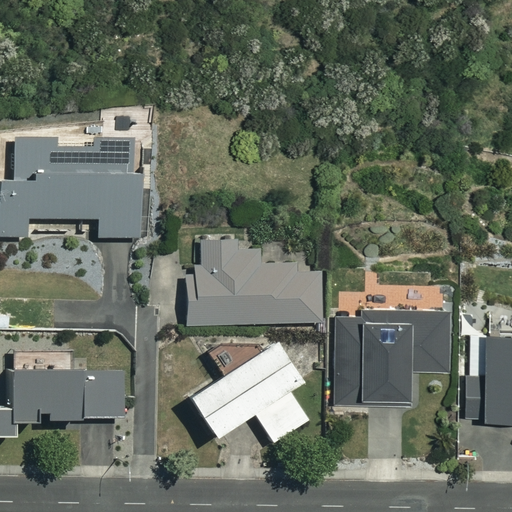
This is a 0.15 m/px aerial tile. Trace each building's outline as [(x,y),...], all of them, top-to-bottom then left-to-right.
[(0,176),(0,237),(24,237),(24,218),(96,218),(96,237),(136,237),(136,137),(10,137),(10,177),(0,176)] [(192,265),(192,273),(187,273),(188,323),(318,322),(318,272),(257,272),(257,242),(199,243),(200,265),(192,265)] [(405,403),(405,370),(450,370),(451,309),(364,309),(364,315),(335,315),(334,403),(405,403)] [(511,326),(487,327),(487,371),(467,371),(467,415),(511,415),(511,326)] [(208,353),(219,371),(186,393),(212,434),(251,410),(271,442),(306,420),(287,390),(301,381),(273,337),(235,361),(223,343),(208,353)] [(70,350),(8,351),(8,404),(0,404),(0,433),(15,433),(15,416),(124,416),(124,365),(70,365),(70,350)]
